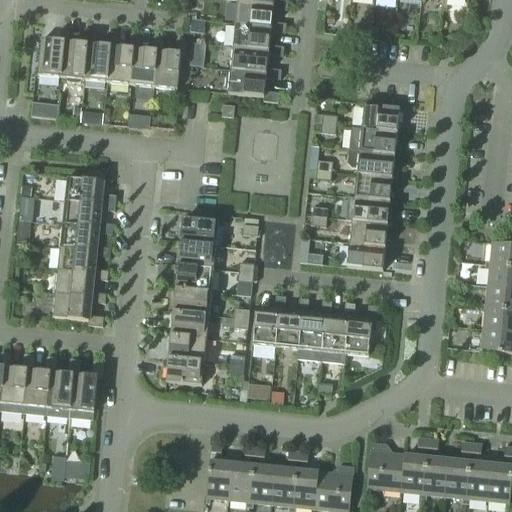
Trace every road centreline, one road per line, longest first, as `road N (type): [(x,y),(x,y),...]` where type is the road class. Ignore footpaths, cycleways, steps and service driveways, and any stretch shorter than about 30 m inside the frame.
road 1 (residential): [(122,414),(334,435),(422,389),(432,296)]
road 2 (residential): [(130,345),(147,160),(141,151),(9,139)]
road 3 (residential): [(432,296),(450,118),(457,91),(504,31),(507,0)]
road 4 (residential): [(3,3),(171,20)]
road 5 (residential): [(264,279),(432,296)]
road 6 (residential): [(9,139),(0,292)]
road 7 (residential): [(0,331),(130,345)]
